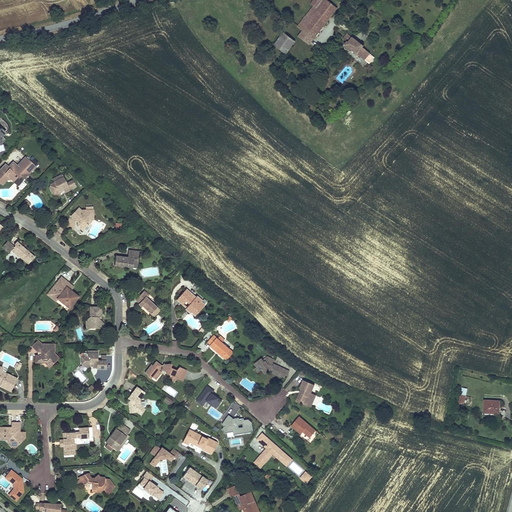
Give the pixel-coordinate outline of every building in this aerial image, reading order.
[(297,27),(303,32),(298,38),(308,45),(337,9),(325,0),(316,0),(312,5),(314,7),(297,27)] [(295,43),(283,34),(274,46),(286,55),(295,43)] [(349,43),(352,39),(347,35),(343,39),(349,43)] [(351,48),(367,61),(372,55),(361,46),(363,44),(359,41),(357,43),(352,39),(349,43),(345,47),(349,51),(351,48)] [(36,166),(26,156),(20,163),(23,166),(20,168),(17,165),(14,162),(10,165),(12,167),(11,169),(9,167),(6,164),(0,169),(0,182),(0,183),(3,185),(10,177),(12,179),(17,174),(19,176),(20,174),(25,178),(36,166)] [(65,193),(76,187),(73,180),(67,183),(62,174),(53,179),(54,182),(50,184),(49,188),(52,194),(60,197),(62,192),(64,191),(65,193)] [(81,209),(79,207),(71,216),(75,219),(76,218),(79,220),(77,222),(78,225),(82,230),(88,224),(85,222),(88,219),(93,218),(93,209),(81,209)] [(10,243),(7,241),(2,247),(5,249),(10,243)] [(34,256),(17,241),(13,245),(10,243),(5,249),(9,253),(11,251),(18,257),(18,256),(19,255),(21,256),(20,257),(28,264),(34,256)] [(139,250),(128,250),(127,257),(116,256),(115,265),(127,266),(127,267),(133,267),(133,263),(138,264),(139,250)] [(18,257),(11,251),(9,253),(16,259),(18,257)] [(70,284),(61,277),(50,291),(58,298),(58,299),(70,308),(78,296),(71,290),(67,287),(70,284)] [(58,298),(50,291),(48,295),(56,301),(58,299),(58,298)] [(148,294),(144,291),(136,299),(140,303),(138,304),(141,307),(142,306),(151,314),(157,307),(146,296),(148,294)] [(195,296),(189,291),(183,292),(176,300),(183,306),(185,302),(188,302),(189,303),(189,305),(192,307),(191,308),(197,314),(205,305),(201,301),(203,300),(197,295),(195,296)] [(195,316),(197,314),(191,308),(192,307),(189,305),(185,309),(190,314),(191,312),(195,316)] [(101,307),(90,307),(90,317),(86,322),(92,329),(95,329),(102,322),(99,320),(99,318),(102,318),(101,307)] [(160,310),(157,307),(151,314),(154,317),(160,310)] [(218,339),(214,335),(208,342),(211,345),(211,346),(224,358),(230,350),(222,342),(218,339)] [(42,345),(38,341),(32,347),(37,352),(41,353),(41,356),(38,356),(36,356),(36,363),(44,363),(54,363),(54,354),(54,345),(42,345)] [(233,353),(230,350),(224,358),(227,361),(233,353)] [(97,352),(87,352),(87,356),(83,356),(81,358),(81,365),(83,367),(90,367),(90,366),(90,365),(92,365),(92,366),(92,368),(97,368),(97,370),(105,370),(105,358),(101,358),(101,361),(97,361),(97,352)] [(59,359),(54,354),(54,363),(44,363),(49,368),(59,359)] [(263,360),(262,359),(254,364),(257,368),(261,365),(262,368),(261,369),(262,371),(265,375),(272,370),(273,370),(272,373),(281,377),(281,376),(285,378),(287,375),(288,375),(289,372),(273,364),(274,360),(268,357),(263,360)] [(161,366),(156,362),(153,365),(151,365),(145,373),(148,375),(148,376),(150,378),(151,378),(152,377),(155,380),(162,371),(166,373),(166,374),(170,376),(176,379),(177,376),(183,379),(187,371),(180,367),(176,370),(170,368),(171,366),(171,364),(169,363),(167,364),(167,365),(164,364),(162,368),(160,367),(161,366)] [(0,386),(11,392),(17,378),(3,370),(2,366),(0,366),(0,386)] [(315,385),(304,380),(300,389),(301,390),(303,390),(299,400),(303,402),(302,403),(309,407),(314,395),(311,393),(315,385)] [(207,386),(196,401),(206,409),(209,405),(212,407),(212,406),(215,408),(221,401),(211,394),(213,391),(207,386)] [(144,393),(137,387),(128,399),(130,401),(131,406),(129,409),(132,412),(137,412),(140,414),(144,409),(144,407),(145,407),(144,401),(140,402),(140,399),(144,393)] [(499,414),(499,402),(484,401),(484,413),(499,414)] [(228,416),(222,425),(225,427),(223,430),(223,431),(224,431),(225,434),(234,432),(234,435),(253,431),(252,423),(248,420),(240,421),(239,418),(233,419),(228,416)] [(316,431),(299,417),(292,426),(301,435),(303,432),(310,438),(316,431)] [(131,430),(120,422),(105,442),(118,452),(130,436),(128,435),(131,430)] [(19,423),(11,423),(11,428),(11,432),(8,432),(8,428),(0,428),(0,440),(7,440),(7,444),(16,444),(18,445),(24,439),(24,433),(19,433),(19,423)] [(92,439),(92,428),(84,429),(84,433),(79,433),(62,434),(63,441),(63,448),(64,456),(73,456),(73,450),(74,450),(74,438),(78,438),(79,440),(92,439)] [(212,454),(218,442),(207,437),(207,438),(189,429),(182,442),(188,445),(190,443),(202,449),(201,449),(212,454)] [(266,437),(263,435),(258,441),(260,443),(266,437)] [(261,456),(255,463),(261,468),(273,454),(284,463),(288,458),(270,442),(271,442),(266,437),(260,443),(264,447),(264,446),(267,449),(261,457),(261,456)] [(160,449),(154,445),(149,452),(154,457),(149,463),(154,467),(159,459),(165,458),(166,458),(170,461),(173,457),(175,458),(179,453),(173,448),(169,453),(161,448),(160,449)] [(189,467),(182,476),(202,490),(208,481),(189,467)] [(11,470),(5,477),(13,483),(13,489),(8,495),(16,501),(23,492),(22,479),(11,470)] [(157,499),(163,492),(149,482),(153,476),(147,472),(143,477),(144,478),(140,484),(145,488),(144,489),(157,499)] [(306,473),(301,479),(306,484),(311,478),(306,473)] [(87,474),(78,478),(81,486),(88,482),(90,485),(91,485),(91,491),(95,491),(95,493),(100,493),(103,491),(106,494),(107,494),(109,496),(110,495),(112,495),(113,485),(110,481),(105,480),(105,478),(100,478),(100,479),(95,479),(95,480),(91,479),(89,477),(89,475),(87,474)] [(241,489),(239,484),(228,489),(232,497),(234,496),(237,504),(241,502),(244,508),(242,509),(243,511),(253,511),(256,511),(252,502),(255,501),(251,492),(241,496),(238,490),(241,489)] [(59,505),(38,503),(38,504),(37,511),(42,511),(58,511),(59,510),(59,505)]
